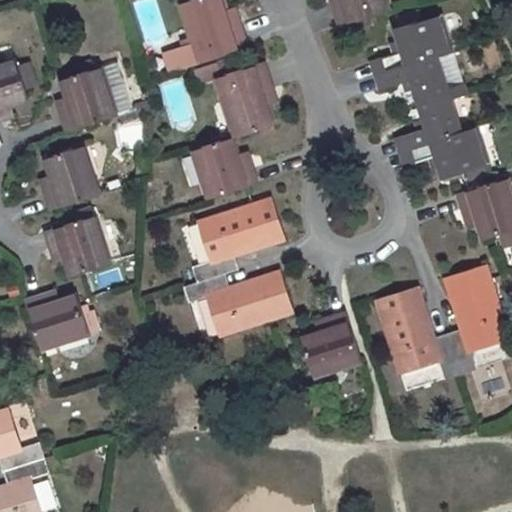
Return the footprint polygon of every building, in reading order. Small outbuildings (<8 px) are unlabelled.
[(221,0),(195,0),(183,4),(193,38),(189,40),(197,64),(248,47),(239,20),(229,24),(225,13),(221,0)] [(332,0),(340,26),(390,11),(386,0),(332,0)] [(236,9),(225,13),(229,24),(239,20),(236,9)] [(439,17),(395,32),(399,44),(402,54),(395,56),(380,60),(384,74),(437,57),(450,52),(439,17)] [(399,44),(391,46),(395,56),(402,54),(399,44)] [(384,74),(376,77),(381,91),(403,84),(411,82),(413,91),(418,107),(466,91),(464,85),(449,90),(437,57),(384,74)] [(133,109),(131,109),(116,62),(94,70),(91,59),(74,65),(76,75),(59,81),(65,99),(55,102),(64,132),(117,114),(121,125),(148,116),(148,103),(133,109)] [(271,105),(268,95),(275,92),(274,88),(266,63),(242,71),(239,59),(219,66),(222,78),(216,79),(236,138),(277,125),(271,105)] [(0,122),(4,121),(1,109),(9,107),(28,102),(14,60),(0,64),(0,122)] [(18,64),(25,87),(36,83),(29,60),(18,64)] [(380,60),(372,63),(376,77),(384,74),(380,60)] [(218,63),(196,70),(200,84),(216,79),(222,78),(219,66),(218,63)] [(411,82),(403,84),(406,93),(413,91),(411,82)] [(466,91),(418,107),(423,121),(416,123),(419,133),(397,139),(400,152),(408,150),(462,133),(452,102),(468,97),(466,91)] [(275,92),(268,95),(271,105),(279,102),(275,92)] [(9,107),(1,109),(4,121),(13,118),(9,107)] [(487,175),(485,167),(487,166),(475,129),(462,133),(408,150),(413,164),(429,159),(434,157),(438,169),(441,180),(466,173),(468,181),(487,175)] [(232,140),(192,152),(207,199),(257,183),(251,162),(241,165),(238,158),(232,140)] [(84,147),(45,159),(52,180),(55,189),(43,192),(49,210),(100,194),(84,147)] [(408,150),(400,152),(405,166),(413,164),(408,150)] [(249,155),(238,158),(241,165),(251,162),(249,155)] [(434,157),(429,159),(432,171),(438,169),(434,157)] [(52,180),(41,184),(43,192),(55,189),(52,180)] [(511,193),(507,180),(458,196),(465,216),(474,213),(477,221),(483,242),(511,233),(511,193)] [(237,271),(232,257),(239,255),(238,249),(246,248),(247,253),(285,240),(272,200),(200,223),(212,263),(195,268),(200,283),(222,276),(237,271)] [(92,208),(73,213),(75,222),(45,232),(52,254),(63,250),(66,259),(72,276),(111,264),(92,208)] [(474,213),(465,216),(468,225),(477,221),(474,213)] [(63,250),(52,254),(55,263),(66,259),(63,250)] [(111,269),(93,276),(98,288),(116,280),(111,269)] [(475,367),(468,350),(509,337),(486,269),(447,281),(458,318),(463,316),(465,324),(460,325),(462,332),(447,337),(459,372),(475,367)] [(200,283),(187,287),(192,302),(210,296),(222,335),(292,313),(278,273),(242,284),(243,289),(237,291),(235,286),(226,289),(222,276),(200,283)] [(58,291),(48,294),(51,304),(61,301),(58,291)] [(112,291),(91,298),(93,304),(114,296),(112,291)] [(427,336),(425,329),(430,327),(418,292),(379,304),(401,372),(441,359),(447,376),(459,372),(447,337),(435,341),(433,334),(427,336)] [(48,294),(27,301),(43,352),(90,337),(89,333),(99,331),(94,311),(89,313),(84,314),(81,307),(78,295),(61,301),(51,304),(48,294)] [(319,333),(302,338),(316,379),(363,363),(347,313),(326,319),(329,330),(319,333)] [(326,319),(316,322),(319,333),(329,330),(326,319)] [(430,327),(425,329),(427,336),(433,334),(430,327)] [(476,368),(479,395),(506,391),(502,365),(476,368)] [(9,410),(0,412),(0,457),(0,458),(5,472),(44,459),(39,445),(22,450),(9,410)] [(0,511),(42,511),(32,479),(60,469),(55,456),(44,459),(5,472),(9,485),(2,487),(4,492),(0,493),(0,511)]
